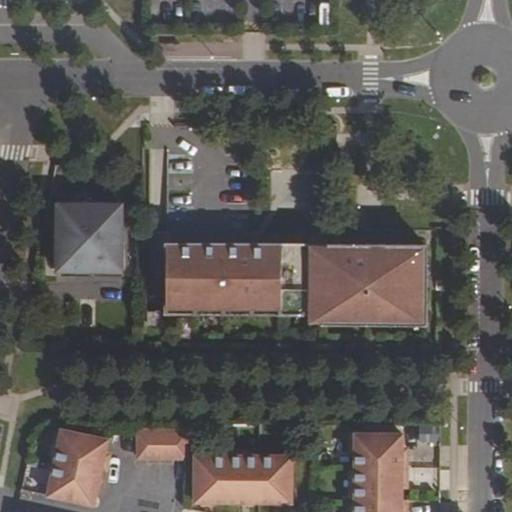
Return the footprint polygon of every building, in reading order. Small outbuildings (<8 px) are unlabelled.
[(57,271),(121,271),(121,204),(57,204),(57,271)] [(224,245),(167,245),(166,313),(321,314),(321,323),(426,325),(427,274),(425,274),(425,244),(224,243),(224,245)] [(70,279),(76,300),(97,294),(91,272),(70,279)] [(53,492),(99,501),(113,436),(67,426),(53,492)] [(140,458),(188,458),(188,431),(140,430),(140,458)] [(354,511),(406,511),(407,502),(402,502),(402,483),(407,483),(407,454),(402,454),(402,435),(356,435),(354,511)] [(197,502),(292,503),(292,456),(197,455),(197,502)]
